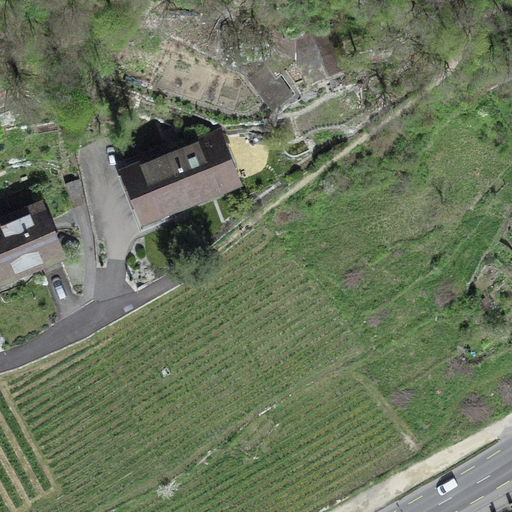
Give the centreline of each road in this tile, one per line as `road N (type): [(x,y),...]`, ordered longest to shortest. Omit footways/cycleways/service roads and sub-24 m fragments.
road 1 (unknown): [(109,313),(115,237),(104,169),(172,138)]
road 2 (residential): [(121,306),(0,364)]
